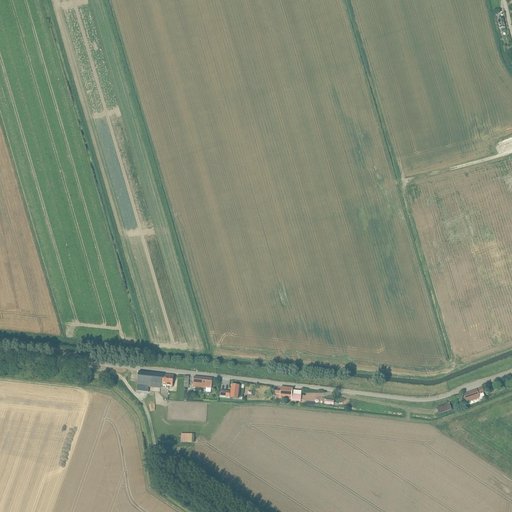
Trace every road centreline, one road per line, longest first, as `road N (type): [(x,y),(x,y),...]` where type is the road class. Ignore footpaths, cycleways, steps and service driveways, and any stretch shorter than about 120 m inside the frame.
road 1 (tertiary): [(511,371),(421,400),(0,354)]
road 2 (track): [(341,0),(445,357),(455,360)]
road 3 (track): [(224,511),(167,472),(146,410),(120,376),(56,352),(0,345)]
road 4 (track): [(0,379),(117,397),(135,419),(148,489),(179,511)]
road 5 (track): [(447,362),(408,375),(200,352)]
road 6 (track): [(0,329),(137,344)]
road 7 (track): [(395,184),(511,151)]
